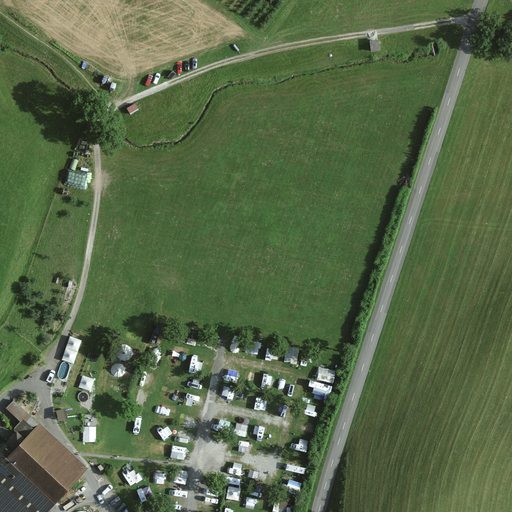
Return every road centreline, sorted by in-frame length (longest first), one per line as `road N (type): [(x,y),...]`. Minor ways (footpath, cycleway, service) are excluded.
road 1 (tertiary): [(482,0),(318,511)]
road 2 (track): [(106,112),(238,57),(476,16)]
road 3 (track): [(106,112),(97,123),(97,189),(80,291),(40,383)]
road 4 (unknown): [(187,511),(226,306)]
road 5 (unclassified): [(107,511),(53,428),(40,383),(30,380),(0,401)]
